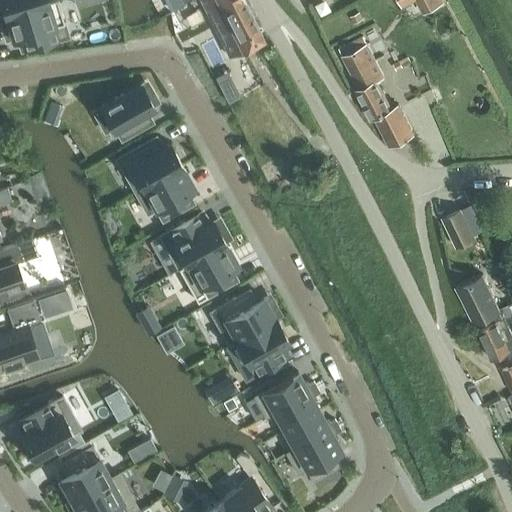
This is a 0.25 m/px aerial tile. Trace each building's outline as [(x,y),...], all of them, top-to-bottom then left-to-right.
[(47,0),(0,0),(5,15),(53,0),(50,0),(47,1),(47,0)] [(57,0),(53,0),(5,15),(13,39),(20,36),(24,49),(68,35),(57,0)] [(244,0),(200,0),(230,57),(264,40),(244,0)] [(443,2),(441,0),(398,0),(401,5),(410,0),(417,0),(423,12),(443,2)] [(362,37),(338,49),(359,88),(355,90),(371,119),(375,117),(390,145),(389,145),(390,146),(414,133),(414,132),(413,132),(398,104),(391,107),(377,80),(383,76),(362,37)] [(140,83),(102,105),(121,139),(152,121),(146,110),(153,106),(140,83)] [(156,135),(116,158),(135,191),(181,165),(169,143),(162,147),(156,135)] [(181,165),(135,191),(147,213),(155,208),(162,220),(193,202),(187,190),(194,186),(181,165)] [(7,187),(0,189),(0,237),(1,237),(0,234),(0,204),(12,200),(7,187)] [(475,238),(461,209),(442,218),(456,246),(475,238)] [(199,212),(159,235),(178,268),(225,242),(213,220),(206,224),(199,212)] [(32,238),(0,249),(0,294),(24,287),(15,263),(38,255),(32,238)] [(225,242),(178,268),(197,301),(237,279),(230,267),(237,263),(225,242)] [(475,323),(478,330),(502,318),(499,311),(500,310),(483,274),(456,287),(473,323),(475,323)] [(209,311),(228,344),(236,339),(275,318),(263,296),(256,300),(249,288),(209,311)] [(64,289),(37,299),(43,315),(70,306),(64,289)] [(14,329),(0,333),(0,369),(38,356),(27,325),(40,321),(33,299),(7,308),(14,329)] [(287,339),(275,318),(236,339),(255,373),(287,355),(280,343),(287,339)] [(511,335),(504,318),(502,318),(478,330),(477,330),(491,359),(508,351),(510,356),(511,355),(511,335)] [(156,320),(144,327),(148,335),(160,328),(156,320)] [(511,365),(502,370),(511,391),(511,365)] [(265,415),(308,391),(305,386),(297,371),(254,395),(265,415)] [(308,391),(265,415),(266,416),(274,411),(284,429),(319,410),(311,396),(319,391),(316,386),(313,381),(305,386),(308,391)] [(62,396),(22,419),(29,431),(22,435),(34,456),(81,430),(62,396)] [(223,401),(228,410),(236,404),(231,396),(223,401)] [(332,434),(340,429),(337,424),(335,419),(327,423),(319,410),(284,429),(294,447),(286,452),(286,453),(330,428),(332,434)] [(330,428),(286,453),(297,472),(306,468),(312,479),(338,465),(331,453),(341,448),(332,434),(330,428)] [(150,437),(142,442),(149,453),(156,449),(150,437)] [(110,478),(98,456),(92,444),(60,462),(66,473),(59,477),(71,499),(110,478)] [(127,511),(137,507),(118,473),(110,478),(71,499),(78,511),(127,511)] [(229,511),(263,511),(272,506),(250,477),(220,499),(229,511)] [(202,511),(229,511),(220,499),(202,511)]
